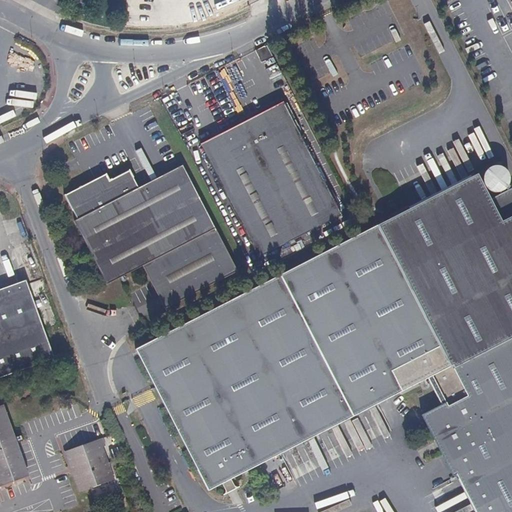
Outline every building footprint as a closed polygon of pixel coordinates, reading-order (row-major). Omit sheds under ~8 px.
[(262,62),(272,57),(267,46),(257,51),(262,62)] [(280,101),(193,148),(254,260),(341,213),(280,101)] [(233,274),(176,170),(135,193),(124,174),(104,185),(103,182),(60,205),(72,227),(69,228),(81,250),(103,290),(139,270),(162,313),(233,274)] [(421,418),(452,478),(458,473),(477,511),(511,511),(511,218),(502,223),(476,171),(374,223),(451,362),(465,388),(468,392),(421,418)] [(60,205),(103,182),(100,178),(58,202),(60,205)] [(451,362),(374,223),(137,346),(213,491),(224,485),(451,362)] [(0,299),(22,292),(19,284),(0,291),(0,299)] [(49,359),(22,292),(0,299),(0,377),(44,361),(49,359)] [(0,407),(0,485),(27,475),(0,407)] [(111,464),(102,438),(63,452),(77,492),(113,480),(108,465),(111,464)] [(31,480),(40,478),(37,465),(28,467),(31,480)] [(290,486),(295,483),(288,472),(283,475),(290,486)] [(240,487),(236,479),(224,485),(229,493),(240,487)]
